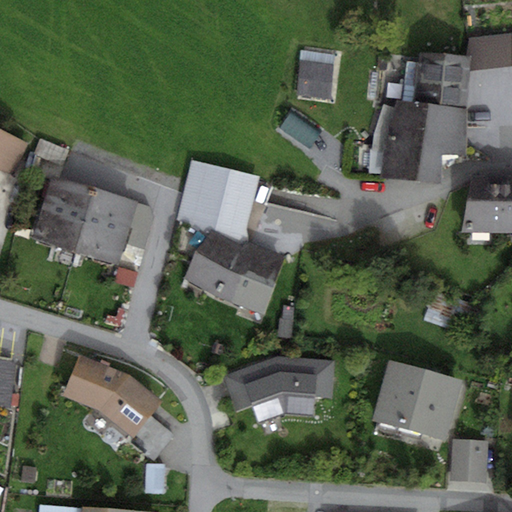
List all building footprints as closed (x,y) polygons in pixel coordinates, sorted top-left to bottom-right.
[(334,54),(302,49),(296,93),(329,97),(334,54)] [(471,56),(419,51),(414,101),(466,106),(471,56)] [(383,145),(382,175),(441,182),(442,153),(464,154),(466,106),(414,101),(396,99),(383,145)] [(27,143),(0,129),(0,169),(13,174),(27,143)] [(259,175),(191,159),(177,220),(244,237),(259,175)] [(461,232),(511,231),(511,174),(472,175),(461,232)] [(94,188),(52,175),(33,237),(76,250),(94,188)] [(137,201),(94,188),(76,250),(118,263),(137,201)] [(184,277),(223,299),(263,314),(284,256),(245,240),(242,246),(212,229),(184,277)] [(162,400),(129,374),(79,353),(62,395),(98,410),(132,438),(162,400)] [(275,356),(223,375),(235,411),(252,405),(259,422),(285,414),(313,416),(314,396),(332,398),(335,360),(275,356)] [(16,362),(0,359),(0,403),(9,405),(16,362)] [(463,380),(389,359),(372,419),(446,440),(463,380)] [(490,441),(454,438),(451,480),(487,483),(490,441)]
